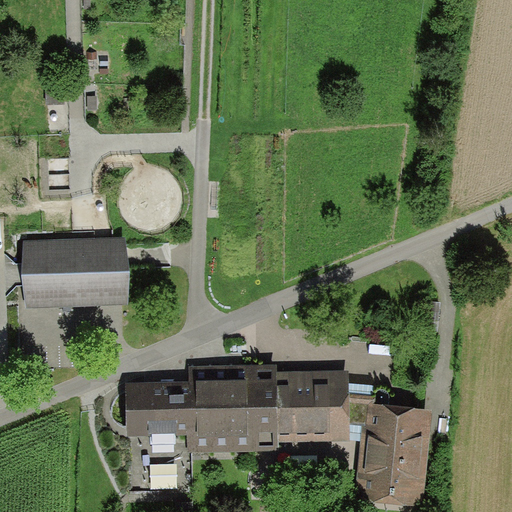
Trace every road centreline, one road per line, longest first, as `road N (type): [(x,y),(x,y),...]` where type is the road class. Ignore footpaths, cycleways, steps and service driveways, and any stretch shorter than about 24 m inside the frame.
road 1 (residential): [(0,414),(511,195)]
road 2 (track): [(196,330),(207,0)]
